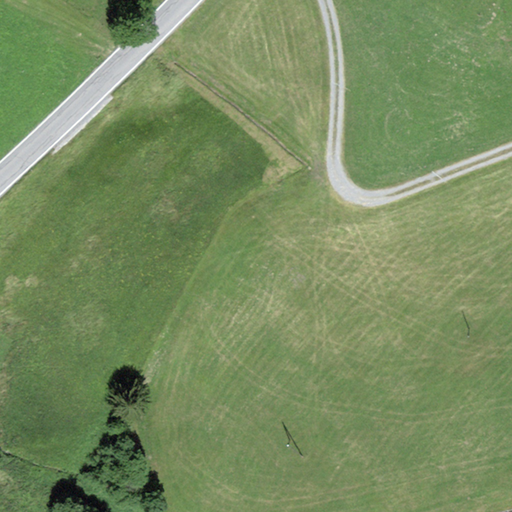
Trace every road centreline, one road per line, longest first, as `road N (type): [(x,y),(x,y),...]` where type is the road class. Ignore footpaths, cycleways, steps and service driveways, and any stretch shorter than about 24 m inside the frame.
road 1 (track): [(324,0),(336,83),(332,168),(341,186),(357,196),(384,194),(511,146)]
road 2 (secondary): [(184,0),(0,177)]
